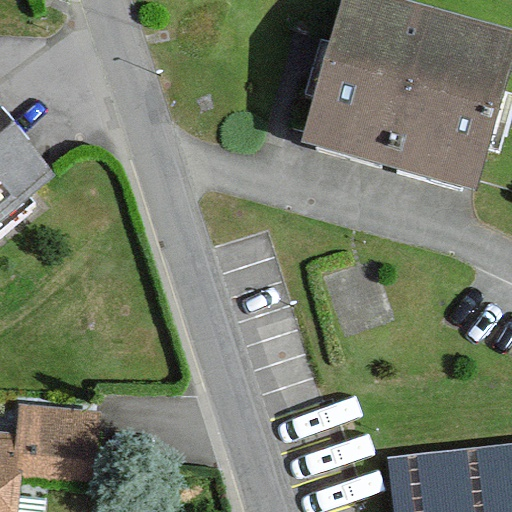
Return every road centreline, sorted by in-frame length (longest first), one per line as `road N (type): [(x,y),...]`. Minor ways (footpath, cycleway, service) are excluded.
road 1 (residential): [(105,0),(269,511)]
road 2 (unknown): [(164,185),(260,162),(511,245)]
road 3 (unknown): [(0,65),(45,74),(126,66)]
